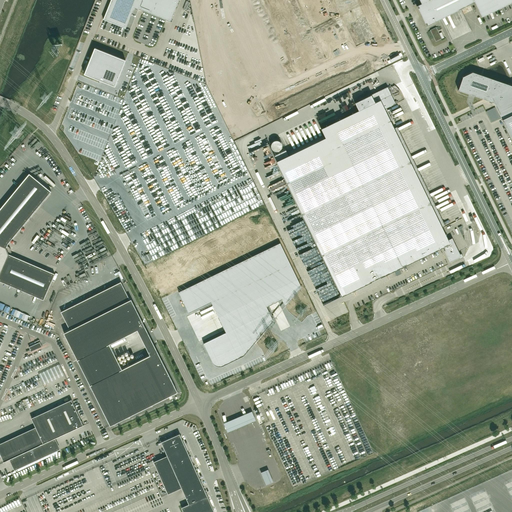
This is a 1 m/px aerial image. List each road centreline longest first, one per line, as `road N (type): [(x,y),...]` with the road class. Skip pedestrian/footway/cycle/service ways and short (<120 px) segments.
road 1 (unknown): [(377,322),(374,306),(478,260),(485,248),(402,86),(385,73),(366,77),(243,139),(240,148),(333,342)]
road 2 (unclassified): [(199,403),(62,150),(35,120),(0,100)]
road 3 (unclassified): [(199,403),(511,262)]
road 4 (unclassified): [(0,495),(199,403)]
road 5 (unclassified): [(511,262),(420,75)]
road 6 (secondary): [(511,439),(345,511)]
road 7 (secondary): [(368,511),(511,447)]
road 8 (unknown): [(357,332),(353,302),(444,256)]
